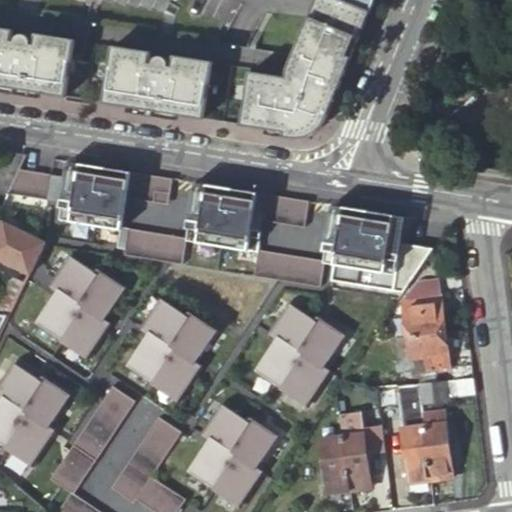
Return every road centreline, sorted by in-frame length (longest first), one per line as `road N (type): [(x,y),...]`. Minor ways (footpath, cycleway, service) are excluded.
road 1 (residential): [(0,126),(348,176)]
road 2 (residential): [(474,197),(511,494)]
road 3 (residential): [(348,176),(360,126),(414,0)]
road 4 (residential): [(348,176),(474,197)]
